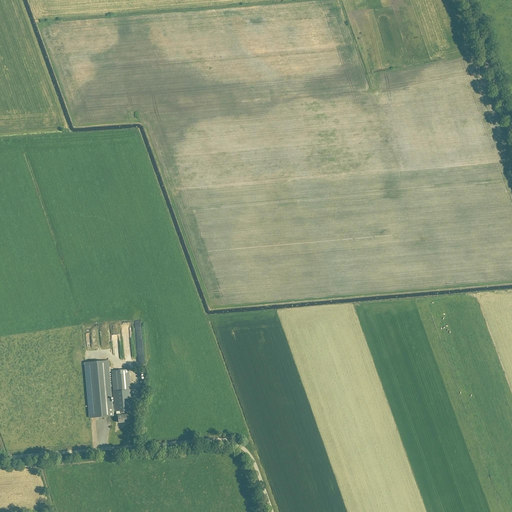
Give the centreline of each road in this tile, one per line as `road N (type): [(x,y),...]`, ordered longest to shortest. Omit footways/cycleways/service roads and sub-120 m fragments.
road 1 (unclassified): [(273,511),(257,465),(236,441),(0,456)]
road 2 (unclassified): [(511,131),(464,0)]
